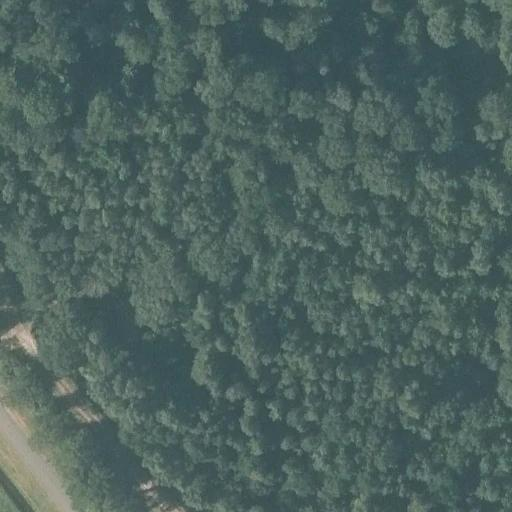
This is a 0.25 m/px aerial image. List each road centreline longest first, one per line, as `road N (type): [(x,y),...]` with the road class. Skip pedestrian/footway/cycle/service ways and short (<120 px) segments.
road 1 (track): [(0,337),(227,199),(511,50)]
road 2 (track): [(0,292),(9,329),(170,511)]
